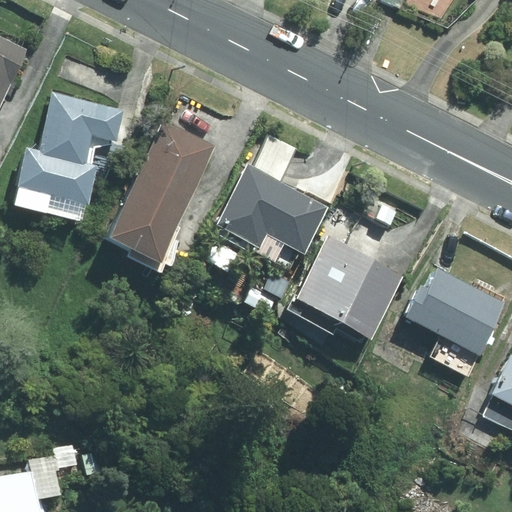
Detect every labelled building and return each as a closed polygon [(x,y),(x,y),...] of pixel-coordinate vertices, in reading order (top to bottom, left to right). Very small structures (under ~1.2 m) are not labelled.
[(397,12),(402,0),(376,0),(376,1),(397,12)] [(0,91),(21,50),(0,39),(0,91)] [(113,140),(121,110),(48,92),(34,148),(22,145),(12,182),(15,182),(9,201),(41,209),(46,191),(83,200),(93,162),(82,160),(89,134),(113,140)] [(154,258),(211,144),(159,118),(102,232),(154,258)] [(325,205),(244,163),(213,224),(256,246),(263,232),(302,251),(325,205)] [(387,223),(393,212),(379,205),(374,217),(387,223)] [(369,337),(400,276),(323,236),(291,297),(369,337)] [(231,258),(208,243),(195,263),(218,278),(231,258)] [(401,315),(477,354),(496,316),(495,316),(502,303),(435,268),(425,288),(417,284),(401,315)] [(270,296),(245,282),(233,303),(257,318),(270,296)] [(511,353),(507,351),(486,391),(511,403),(511,353)] [(0,511),(31,511),(26,472),(0,475),(0,511)]
